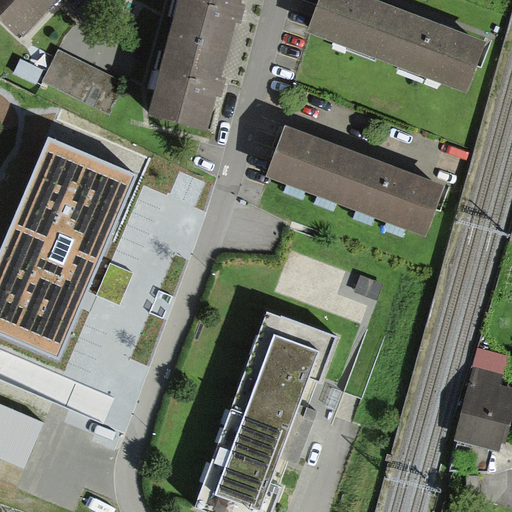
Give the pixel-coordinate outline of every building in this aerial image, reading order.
[(0,0),(0,21),(19,39),(22,36),(24,37),(58,0),(0,0)] [(178,0),(170,31),(230,46),(236,23),(240,24),(243,14),(245,5),(242,4),(242,0),(178,0)] [(377,0),(319,0),(307,32),(387,63),(406,11),(377,0)] [(445,26),(406,11),(387,63),(466,93),(486,41),(445,26)] [(230,46),(170,31),(148,116),(207,131),(217,96),(221,97),(224,87),(227,78),(222,77),(230,46)] [(126,82),(58,49),(42,82),(109,115),(126,82)] [(43,70),(20,59),(13,74),(36,85),(43,70)] [(325,140),(286,125),(266,176),(346,207),(366,156),(325,140)] [(138,175),(48,136),(0,249),(0,334),(59,360),(138,175)] [(405,170),(366,156),(346,207),(425,237),(445,186),(405,170)] [(383,283),(360,276),(355,292),(377,299),(383,283)] [(272,511),(282,488),(279,487),(288,461),(298,465),(308,438),(318,412),(308,408),(317,382),(320,383),(337,337),(268,311),(195,508),(206,511),(272,511)] [(509,356),(478,348),(454,440),(499,451),(501,443),(506,445),(511,419),(511,386),(501,384),(509,356)] [(0,479),(16,487),(44,423),(0,403),(0,479)]
